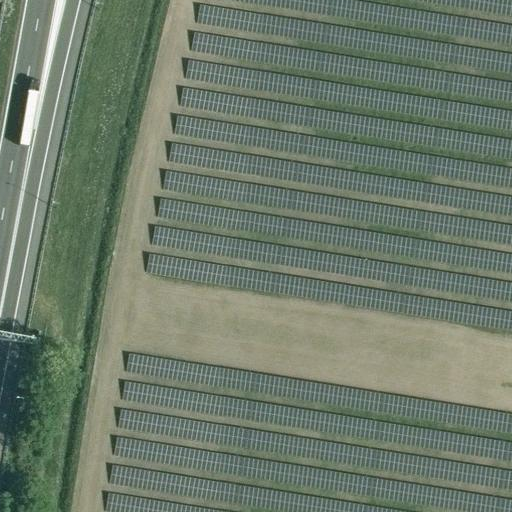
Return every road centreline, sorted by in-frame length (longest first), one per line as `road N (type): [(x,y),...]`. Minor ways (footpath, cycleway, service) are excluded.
road 1 (motorway): [(0,276),(81,0)]
road 2 (motorway): [(0,229),(41,0)]
